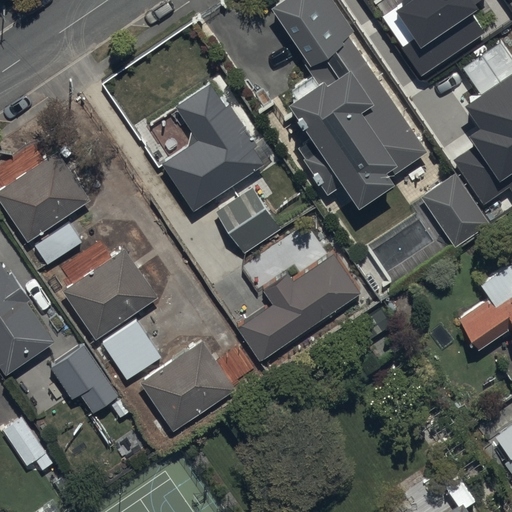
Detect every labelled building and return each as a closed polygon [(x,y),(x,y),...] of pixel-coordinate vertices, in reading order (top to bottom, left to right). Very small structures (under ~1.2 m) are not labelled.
[(329,193),(345,182),(363,208),(396,185),(391,177),(428,152),(348,34),(353,31),(332,0),(281,0),(274,5),(311,59),(305,63),(320,85),(292,104),(315,138),(299,149),(329,193)] [(480,0),(410,0),(398,8),(416,34),(399,46),(421,78),(489,32),(472,6),(480,0)] [(486,207),(511,190),(511,54),(498,33),(459,59),(475,83),(460,93),(475,115),(464,123),(472,136),(449,152),(486,207)] [(164,164),(196,212),(268,164),(236,116),(212,80),(175,104),(200,140),(164,164)] [(0,177),(0,192),(27,232),(89,190),(55,140),(0,177)] [(422,196),(457,247),(490,225),(455,174),(422,196)] [(219,212),(246,251),(281,228),(255,188),(219,212)] [(68,221),(35,243),(48,262),(81,240),(68,221)] [(60,280),(94,330),(157,288),(123,238),(60,280)] [(0,357),(5,365),(54,332),(0,251),(0,357)] [(269,298),(274,306),(238,330),(261,363),(362,295),(340,262),(335,254),(294,282),(288,274),(264,290),(269,298)] [(511,258),(479,280),(490,296),(458,318),(480,350),(511,329),(511,258)] [(99,336),(126,375),(161,351),(135,312),(99,336)] [(139,370),(172,420),(234,378),(201,329),(139,370)] [(80,335),(51,355),(72,387),(79,382),(93,403),(116,387),(102,367),(80,335)] [(2,423),(28,461),(48,448),(22,409),(2,423)] [(470,511),(460,497),(437,511),(470,511)] [(42,508),(36,511),(62,511),(56,503),(45,511),(42,508)]
